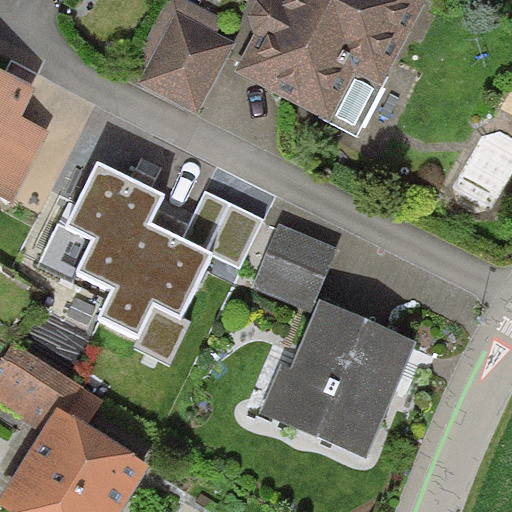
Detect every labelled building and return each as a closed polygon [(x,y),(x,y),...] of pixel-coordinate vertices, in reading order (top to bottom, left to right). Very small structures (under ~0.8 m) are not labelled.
[(421,0),(281,0),(243,72),(325,115),(352,65),(380,80),(421,0)] [(234,44),(172,14),(139,81),(201,112),(234,44)] [(0,148),(24,98),(0,86),(0,148)] [(162,192),(97,161),(68,222),(97,236),(81,269),(116,285),(101,315),(139,332),(133,345),(171,363),(192,320),(183,316),(215,250),(149,218),(162,192)] [(336,249),(279,224),(252,286),(309,311),(336,249)] [(403,351),(325,318),(283,416),(362,449),(403,351)] [(84,386),(12,341),(0,360),(0,401),(45,429),(0,500),(0,503),(14,511),(121,511),(152,463),(69,411),(84,386)]
